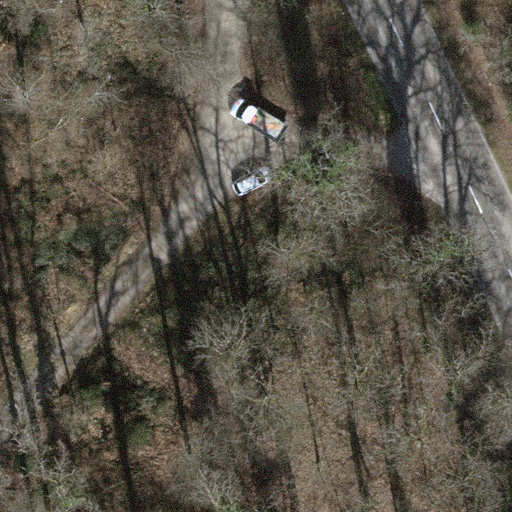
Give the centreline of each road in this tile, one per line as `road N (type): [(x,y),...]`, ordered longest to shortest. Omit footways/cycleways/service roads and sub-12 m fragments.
road 1 (track): [(0,413),(204,168),(236,0)]
road 2 (tertiary): [(511,270),(383,0)]
